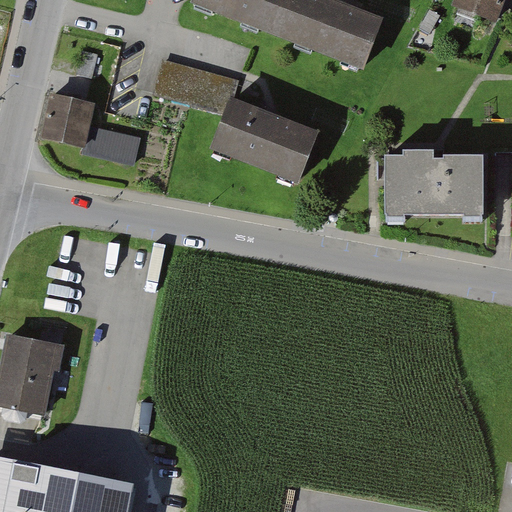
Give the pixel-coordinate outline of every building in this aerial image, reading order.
[(383,24),(324,0),(195,0),(192,7),(360,77),(383,24)] [(506,0),(457,0),(454,9),(497,24),(506,0)] [(237,83),(164,61),(153,97),(226,120),(237,83)] [(100,104),(52,92),(40,142),(137,166),(143,143),(94,130),(100,104)] [(304,186),(324,133),(237,101),(218,154),(304,186)] [(490,224),(488,162),(388,165),(390,227),(490,224)] [(62,349),(11,338),(0,386),(0,405),(47,416),(62,349)] [(129,511),(133,493),(0,466),(0,511),(129,511)]
